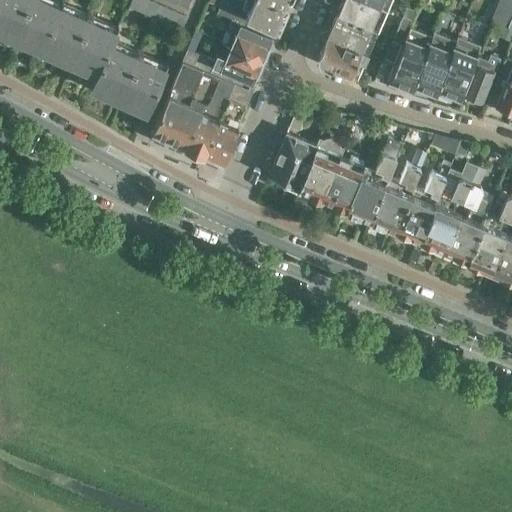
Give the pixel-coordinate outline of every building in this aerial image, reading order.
[(59,4),(49,0),(0,0),(0,29),(40,47),(59,4)] [(131,0),(130,4),(181,27),(187,15),(152,0),(131,0)] [(222,0),(220,5),(247,17),(276,29),(286,6),(270,0),(222,0)] [(386,8),(366,0),(342,0),(342,2),(340,3),(338,8),(339,11),(337,14),(376,31),(386,8)] [(366,0),(386,8),(389,0),(366,0)] [(115,29),(59,4),(40,47),(96,72),(109,42),(115,29)] [(230,19),(221,41),(261,58),(262,56),(265,54),(267,50),(266,45),(270,36),(244,25),(247,17),(220,5),(217,12),(232,18),(231,19),(230,19)] [(402,16),(411,19),(415,10),(406,6),(402,16)] [(326,35),(367,52),(376,31),(337,14),(335,14),(326,35)] [(411,19),(402,16),(395,32),(404,35),(411,19)] [(404,84),(410,87),(431,34),(409,25),(387,82),(402,89),(404,84)] [(428,89),(434,91),(455,38),(433,30),(431,34),(410,87),(426,93),(428,89)] [(452,93),(459,96),(480,43),(457,34),(455,38),(434,91),(450,97),(452,93)] [(367,52),(326,35),(317,55),(319,62),(356,77),(367,52)] [(384,57),(393,60),(401,41),(393,38),(384,57)] [(185,49),(181,59),(248,88),(247,87),(250,81),(251,82),(255,71),(259,70),(261,65),(260,60),(261,58),(221,41),(213,61),(185,49)] [(96,72),(90,85),(146,110),(165,67),(109,42),(96,72)] [(476,56),(461,93),(481,101),(499,57),(489,53),(487,59),(476,55),(476,56)] [(375,79),(385,83),(393,63),(383,58),(375,79)] [(175,71),(149,133),(161,138),(163,134),(221,159),(240,116),(246,102),(242,100),(247,87),(181,59),(175,71)] [(497,109),(509,114),(511,105),(511,71),(509,79),(505,78),(494,105),(498,107),(497,109)] [(289,124),(298,128),(305,112),(296,109),(289,124)] [(328,116),(337,118),(340,110),(331,109),(328,116)] [(349,134),(359,138),(369,116),(357,113),(349,134)] [(296,187),(315,143),(285,131),(267,174),(282,180),(284,185),(290,188),(294,186),(296,187)] [(435,132),(430,142),(445,149),(454,152),(455,150),(460,138),(435,132)] [(315,143),(296,187),(309,192),(310,195),(311,196),(314,198),(317,196),(320,196),(321,196),(339,154),(343,145),(340,144),(334,136),(324,137),(319,135),(315,143)] [(363,163),(344,207),(346,208),(348,212),(354,214),(359,213),(369,217),(388,173),(395,157),(401,141),(388,136),(375,168),(363,163)] [(460,138),(455,150),(463,154),(469,140),(460,138)] [(348,157),(339,154),(321,196),(332,202),(332,204),(334,206),(338,208),(343,206),(344,207),(363,163),(364,158),(350,153),(348,157)] [(412,182),(393,227),(394,228),(396,232),(402,234),(407,233),(418,237),(437,193),(442,179),(444,175),(445,175),(449,165),(451,161),(443,157),(437,170),(431,168),(423,187),(412,182)] [(437,193),(418,237),(421,238),(421,242),(427,244),(431,242),(441,247),(470,179),(476,163),(466,158),(461,170),(449,165),(445,175),(444,175),(442,179),(437,193)] [(383,223),(393,227),(412,182),(419,166),(404,160),(398,177),(388,173),(369,217),(370,218),(371,222),(378,224),(383,223)] [(486,167),(476,163),(470,179),(480,183),(486,167)] [(470,179),(441,247),(452,251),(452,254),(461,258),(463,255),(466,257),(485,213),(493,192),(481,187),(480,183),(470,179)] [(498,212),(509,218),(511,210),(511,189),(510,194),(506,192),(498,212)] [(485,213),(466,257),(468,257),(470,262),(475,265),(481,263),(489,267),(505,229),(509,218),(498,212),(496,217),(485,213)] [(511,232),(505,229),(489,267),(501,272),(502,276),(507,279),(511,277),(511,232)]
